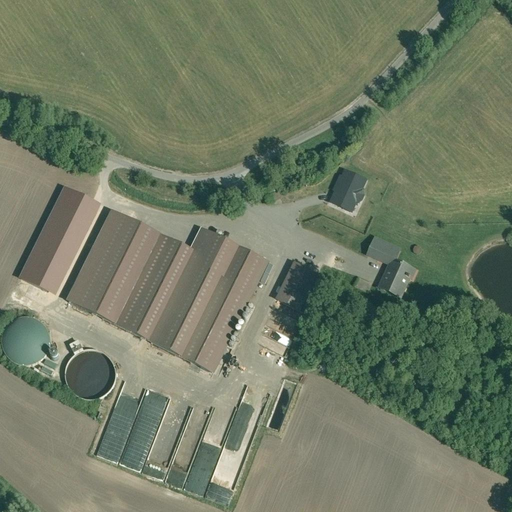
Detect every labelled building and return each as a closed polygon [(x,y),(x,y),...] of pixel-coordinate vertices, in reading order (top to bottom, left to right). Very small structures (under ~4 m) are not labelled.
[(367,181),(344,171),(341,177),(339,176),(333,192),(335,194),(330,205),(352,215),(356,206),(358,206),(362,203),(365,197),(364,191),(363,191),(367,181)] [(315,187),(308,183),(306,188),(312,192),(315,187)] [(275,190),(265,195),(267,199),(269,205),(280,200),(277,194),(275,190)] [(190,251),(112,212),(67,303),(149,344),(194,253),(190,251)] [(270,263),(201,229),(190,251),(194,253),(149,344),(214,376),(270,263)] [(375,240),(368,256),(378,261),(382,253),(395,258),(398,251),(375,240)] [(411,271),(393,262),(395,258),(382,253),(378,261),(390,267),(387,274),(388,274),(380,290),(400,299),(409,280),(410,280),(410,278),(408,277),(411,271)] [(317,276),(295,265),(277,302),(299,313),(317,276)] [(41,364),(47,359),(50,351),(51,344),(50,335),(45,327),(38,322),(30,319),(21,319),(13,322),(6,328),(2,336),(1,345),(2,352),(6,359),(11,365),(19,368),(27,369),(34,368),(41,364)] [(275,332),(271,339),(290,348),(293,341),(275,332)] [(106,397),(112,392),(115,385),(116,377),(114,368),(110,361),(103,355),(94,352),(86,352),(77,356),(71,361),(67,369),(65,378),(67,386),(70,393),(76,398),(83,401),(91,403),(99,401),(106,397)]
